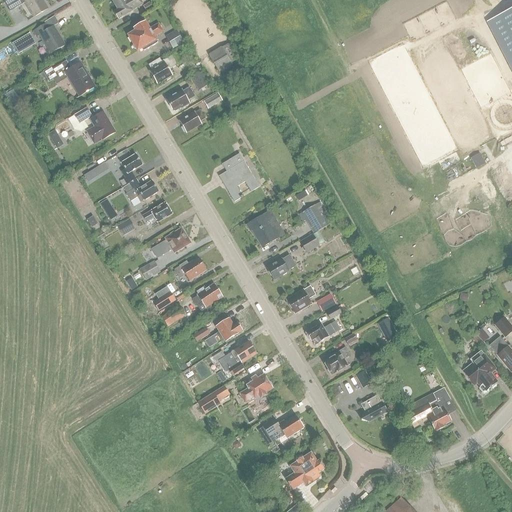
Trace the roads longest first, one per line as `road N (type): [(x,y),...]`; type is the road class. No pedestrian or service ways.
road 1 (tertiary): [(367,463),(326,414),(79,0)]
road 2 (tertiary): [(367,463),(447,458),(488,436),(511,411)]
